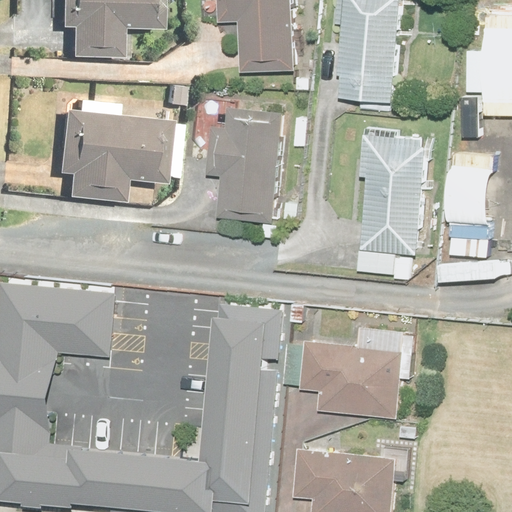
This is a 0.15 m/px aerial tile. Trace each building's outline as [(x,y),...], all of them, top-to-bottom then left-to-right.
[(54,0),(54,29),(65,29),(65,57),(114,58),(115,27),(158,28),(158,0),(54,0)] [(294,0),(218,0),(218,20),(242,20),(242,74),(294,74),(294,0)] [(402,0),(346,0),(341,102),(397,104),(402,0)] [(73,109),(54,108),(50,172),(64,173),(63,198),(117,201),(118,180),(158,182),(162,116),(109,113),(110,101),(73,98),(73,109)] [(225,127),(211,126),(208,174),(222,175),(220,218),(274,220),(280,112),(226,109),(225,127)] [(428,136),(365,131),(361,179),(367,179),(359,271),(416,276),(428,136)] [(114,294),(0,283),(0,501),(70,508),(70,503),(156,511),(263,511),(277,370),(261,369),(261,359),(278,359),(282,311),(220,303),(218,318),(212,317),(198,462),(49,444),(50,425),(45,399),(57,352),(110,357),(114,294)] [(357,347),(304,341),(299,390),(319,392),(317,411),(396,419),(400,379),(410,380),(414,336),(403,335),(403,332),(358,327),(357,347)] [(377,458),(299,450),(294,497),(318,500),(316,511),(392,511),(396,479),(407,480),(411,446),(378,443),(377,458)]
